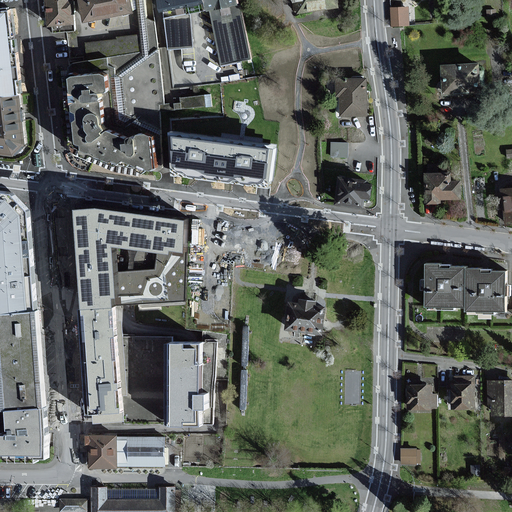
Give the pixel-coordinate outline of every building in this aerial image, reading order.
[(74,0),(46,0),(49,26),(51,26),(52,33),(76,31),(76,24),(77,23),(74,0)] [(135,0),(82,0),(86,21),(138,11),(135,0)] [(208,0),(162,0),(169,49),(194,47),(192,12),(210,8),(208,0)] [(240,0),(208,0),(210,8),(220,65),(252,59),(240,0)] [(339,0),(293,0),(295,14),(340,9),(339,0)] [(410,7),(392,8),(392,26),(410,26),(410,7)] [(0,95),(19,93),(18,78),(21,77),(20,65),(19,51),(15,52),(13,35),(16,35),(14,14),(11,14),(11,10),(0,10),(0,95)] [(500,28),(481,30),(483,46),(502,44),(500,28)] [(481,63),(441,65),(443,95),(482,93),(481,63)] [(158,77),(158,99),(164,99),(164,64),(151,64),(151,77),(158,77)] [(72,76),(78,121),(107,112),(106,107),(103,91),(111,90),(109,72),(72,76)] [(348,81),(336,81),(336,96),(341,96),(342,116),(369,115),(368,77),(348,77),(348,81)] [(0,153),(15,156),(27,144),(23,120),(19,93),(0,95),(0,153)] [(176,94),(176,105),(212,105),(212,93),(176,94)] [(124,133),(108,128),(107,112),(78,121),(78,126),(80,142),(87,142),(89,151),(115,161),(124,133)] [(140,132),(140,138),(124,133),(115,161),(121,162),(126,159),(154,168),(160,166),(156,134),(140,132)] [(278,144),(171,132),(174,175),(205,179),(239,184),(263,187),(272,188),(278,144)] [(349,142),(331,142),(330,157),(348,157),(349,142)] [(449,173),(428,173),(427,204),(442,205),(442,199),(462,200),(462,180),(448,180),(449,173)] [(374,185),(364,184),(364,180),(339,177),(336,207),(364,209),(365,200),(373,200),(374,185)] [(511,188),(500,190),(505,227),(511,225),(511,188)] [(0,190),(0,313),(39,309),(36,276),(30,210),(22,202),(13,192),(0,190)] [(94,209),(72,210),(73,220),(76,260),(80,309),(116,307),(115,297),(119,297),(118,272),(116,248),(157,254),(171,256),(172,251),(187,253),(190,218),(180,217),(94,209)] [(155,269),(118,272),(119,297),(115,297),(116,307),(185,301),(187,253),(172,251),(171,256),(157,254),(155,269)] [(428,307),(469,307),(469,268),(452,268),(452,264),(428,264),(428,307)] [(493,272),(494,268),(469,268),(469,307),(469,312),(509,313),(510,272),(493,272)] [(319,301),(302,299),(301,304),(290,302),(286,330),(324,336),(328,308),(318,307),(319,301)] [(116,307),(80,309),(88,414),(93,414),(94,423),(125,421),(123,395),(128,395),(122,321),(117,321),(116,307)] [(41,329),(39,309),(0,313),(0,352),(4,407),(4,410),(9,409),(10,434),(0,433),(0,457),(49,458),(49,441),(49,407),(48,402),(47,392),(43,343),(41,329)] [(185,341),(170,342),(169,423),(205,424),(206,408),(210,408),(211,393),(204,391),(205,382),(206,341),(185,341)] [(511,381),(489,383),(491,417),(511,415),(511,381)] [(420,384),(408,384),(408,410),(439,409),(438,393),(434,393),(434,383),(420,384)] [(475,384),(451,384),(451,410),(475,410),(475,384)] [(4,407),(0,406),(0,433),(10,434),(9,409),(4,410),(4,407)] [(91,469),(119,469),(119,437),(119,434),(87,434),(87,442),(87,446),(91,446),(91,469)] [(168,468),(168,436),(119,437),(119,469),(168,468)] [(421,448),(401,448),(401,465),(422,464),(421,448)] [(480,465),(471,465),(471,477),(481,476),(480,465)] [(108,488),(93,488),(92,511),(176,511),(177,486),(161,487),(161,499),(109,500),(108,488)] [(88,499),(61,499),(61,511),(88,511),(88,499)]
